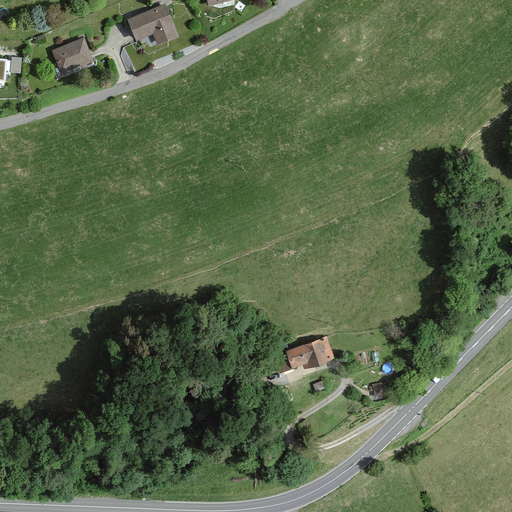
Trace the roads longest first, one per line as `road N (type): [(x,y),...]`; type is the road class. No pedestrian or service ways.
road 1 (primary): [(0,504),(233,511),(302,498),(363,456),(511,305)]
road 2 (unclassified): [(293,0),(164,72),(0,124)]
